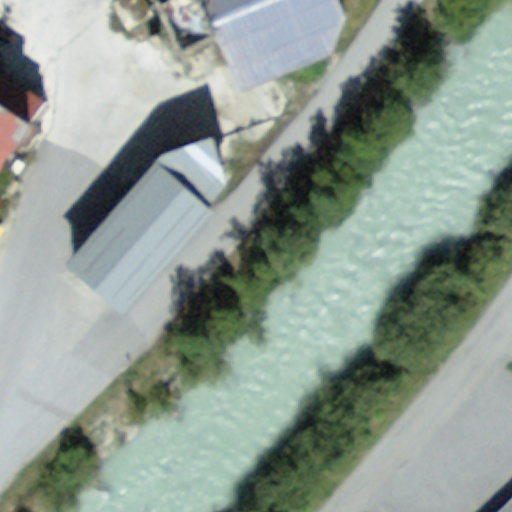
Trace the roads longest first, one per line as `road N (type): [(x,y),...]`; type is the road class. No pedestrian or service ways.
road 1 (unclassified): [(397,0),(352,73),(174,293),(0,456)]
road 2 (unclassified): [(0,318),(87,0)]
road 3 (residential): [(511,305),(338,511)]
